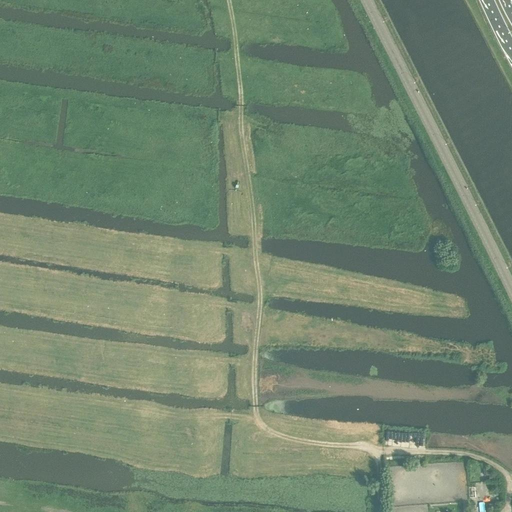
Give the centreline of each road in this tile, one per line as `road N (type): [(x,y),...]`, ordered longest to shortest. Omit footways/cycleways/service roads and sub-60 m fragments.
road 1 (track): [(380,511),(374,452),(297,442),(259,425),(255,414),(259,291),(230,0)]
road 2 (tertiary): [(511,292),(367,0)]
road 3 (track): [(509,490),(501,469),(470,455),(374,454)]
